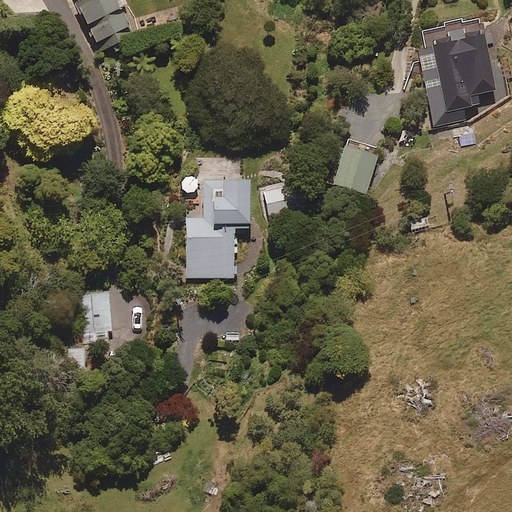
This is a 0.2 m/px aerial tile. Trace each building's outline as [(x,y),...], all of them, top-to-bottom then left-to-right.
[(71,0),(100,56),(118,48),(135,39),(120,10),(115,0),(71,0)] [(483,35),(479,20),(462,23),(461,20),(444,24),(445,30),(422,35),(426,52),(417,54),(434,129),(474,120),(507,96),(500,60),(489,63),(485,45),(493,43),(491,34),(483,35)] [(379,151),(346,142),(332,188),(365,198),(379,151)] [(187,280),(238,278),(238,268),(234,268),(233,255),(237,255),(237,244),(233,244),(232,230),(248,230),(246,185),(222,186),(223,206),(203,207),(204,222),(185,223),(187,280)] [(111,333),(109,293),(79,295),(81,334),(111,333)]
